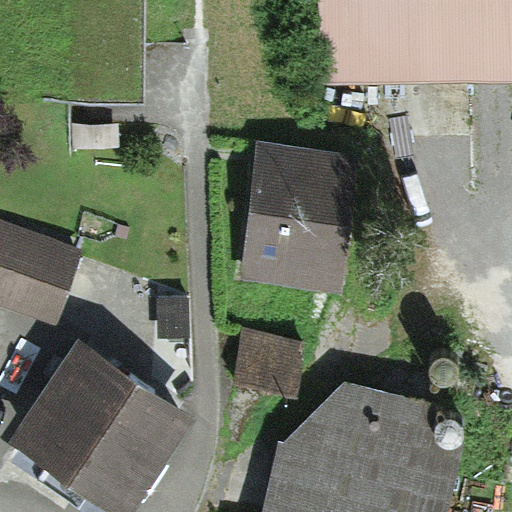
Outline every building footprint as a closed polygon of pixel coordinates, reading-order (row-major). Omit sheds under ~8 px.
[(346,0),(348,70),(505,66),(503,0),(346,0)] [(258,154),(244,271),(335,282),(349,166),(258,154)] [(0,231),(0,296),(49,314),(69,256),(0,231)] [(245,337),(236,374),(288,387),(297,351),(245,337)] [(183,419),(79,349),(20,435),(123,506),(183,419)] [(452,511),(475,414),(351,385),(281,452),(266,511),(452,511)]
